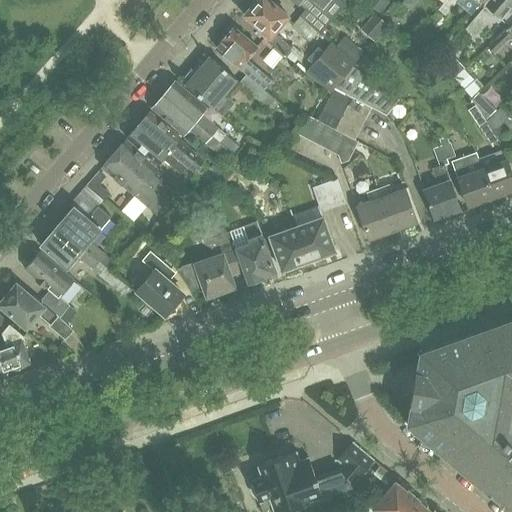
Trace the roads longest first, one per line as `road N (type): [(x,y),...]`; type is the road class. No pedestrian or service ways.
road 1 (primary): [(0,463),(344,340)]
road 2 (primary): [(330,302),(0,421)]
road 3 (unclassified): [(206,0),(0,241)]
road 4 (residential): [(476,511),(376,424),(344,340)]
road 5 (primary): [(511,237),(330,302)]
road 6 (primary): [(344,340),(511,280)]
